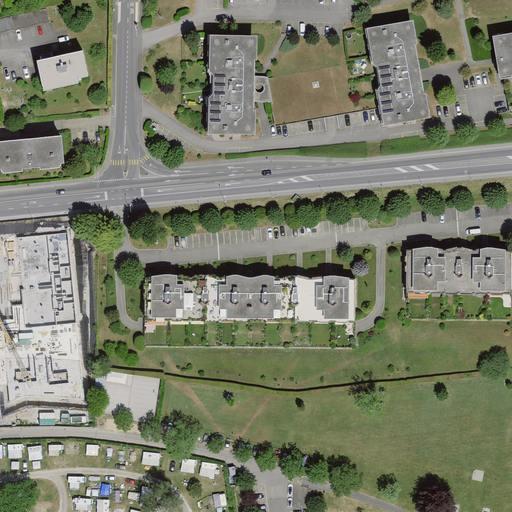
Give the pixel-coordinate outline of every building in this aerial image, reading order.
[(46,8),(0,17),(0,31),(49,22),(46,8)] [(412,21),(366,28),(382,125),(428,117),(412,21)] [(511,32),(492,36),(499,77),(511,75),(511,32)] [(255,35),(208,33),(205,132),(252,133),(255,35)] [(82,50),(37,60),(43,89),(89,79),(82,50)] [(62,135),(0,140),(0,169),(64,164),(62,135)] [(406,292),(503,293),(504,254),(407,253),(406,292)] [(146,320),(345,323),(345,284),(146,282),(146,320)] [(41,445),(28,445),(28,458),(41,458),(41,445)] [(145,449),(142,461),(159,464),(161,452),(145,449)] [(193,473),(197,460),(184,456),(180,469),(193,473)] [(203,460),(199,474),(214,478),(218,464),(203,460)] [(225,491),(213,493),(215,508),(227,506),(225,491)]
